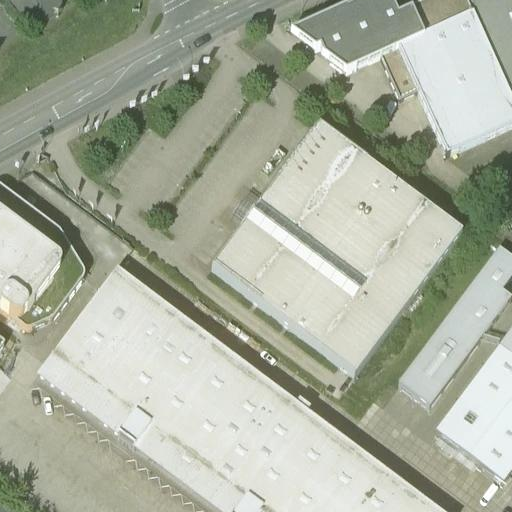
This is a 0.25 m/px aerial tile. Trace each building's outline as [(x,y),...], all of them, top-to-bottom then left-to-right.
[(371,0),(298,33),(289,37),(304,48),(314,55),(319,53),(322,59),(320,60),(344,78),(379,62),(398,106),(416,98),(445,161),(511,131),(511,110),(508,103),(462,0),(437,0),(408,13),(396,19),(387,0),(371,0)] [(511,0),(462,0),(508,103),(511,101),(511,0)] [(210,274),(353,382),(460,239),(317,132),(210,274)] [(83,279),(83,276),(59,236),(0,191),(0,353),(3,349),(3,346),(0,344),(0,315),(23,333),(27,334),(32,333),(52,323),(82,283),(83,279)] [(511,237),(502,230),(488,249),(498,256),(397,391),(428,414),(509,305),(500,298),(511,281),(511,237)] [(422,511),(303,422),(309,413),(298,404),(291,413),(112,279),(39,376),(120,437),(117,441),(133,453),(136,448),(221,511),(422,511)] [(511,334),(434,439),(501,489),(511,474),(511,334)]
